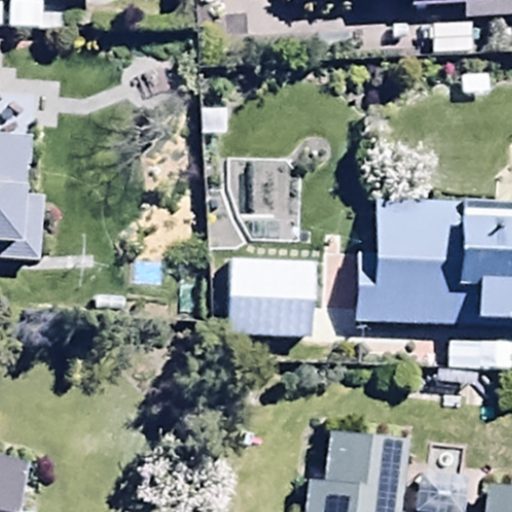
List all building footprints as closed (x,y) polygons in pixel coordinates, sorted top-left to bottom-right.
[(511,0),(283,0),(283,2),(353,0),(393,0),(394,7),(453,5),(453,22),(511,20),(511,0)] [(0,262),(31,264),(39,109),(0,106),(0,262)] [(511,201),(360,199),(359,253),(345,253),(344,331),(511,333),(511,201)] [(302,259),(213,257),(212,340),(301,342),(302,259)] [(307,475),(289,474),(286,511),(511,511),(511,482),(473,480),(470,511),(387,511),(392,434),(310,428),(307,475)] [(0,511),(4,511),(16,463),(0,459),(0,511)]
